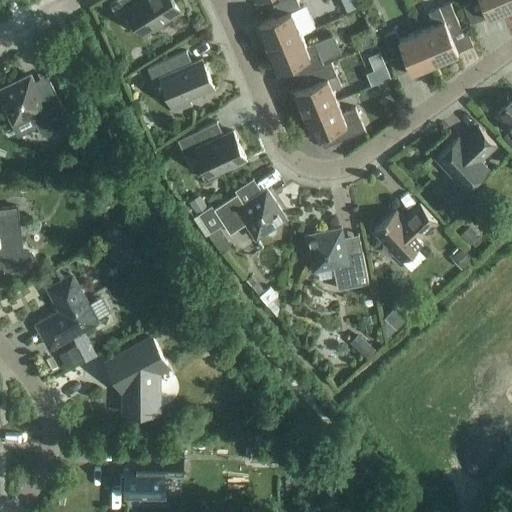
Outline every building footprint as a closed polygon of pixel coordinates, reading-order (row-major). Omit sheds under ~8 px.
[(116,14),(126,8),(143,34),(159,24),(162,26),(169,22),(168,18),(181,11),(173,0),(137,0),(136,1),(135,0),(114,0),(109,4),(116,14)] [(258,24),(268,47),(300,33),(291,11),(300,7),(296,0),(282,0),(273,4),(278,16),(258,24)] [(469,0),(470,2),(475,0),(482,0),(489,17),(511,7),(508,0),(469,0)] [(434,24),(421,29),(435,62),(458,52),(450,33),(461,28),(449,2),(428,11),(434,24)] [(353,24),(333,33),(342,52),(362,43),(353,24)] [(393,57),(404,52),(413,71),(435,62),(421,29),(399,39),(396,30),(384,35),(393,57)] [(333,34),(314,42),(306,46),(300,33),(268,47),(277,70),(296,62),(302,74),(331,61),(324,64),(322,60),(340,52),(333,34)] [(186,51),(147,68),(154,82),(160,79),(174,112),(191,105),(188,98),(214,87),(203,60),(192,64),(186,51)] [(295,91),(304,114),(337,100),(332,89),(341,85),(331,61),(302,74),(309,71),(314,83),(295,91)] [(0,89),(0,95),(13,123),(11,124),(17,136),(37,126),(41,135),(70,121),(56,93),(42,99),(30,75),(0,89)] [(511,99),(497,114),(511,130),(511,99)] [(342,113),(337,100),(304,114),(314,136),(333,128),(338,141),(365,130),(355,107),(342,113)] [(195,150),(207,176),(246,158),(234,131),(223,136),(217,122),(178,140),(185,155),(195,150)] [(458,137),(436,158),(466,189),(488,168),(480,160),(496,145),(478,127),(463,142),(458,137)] [(256,238),(267,231),(269,233),(273,234),(276,232),(277,228),(275,226),(286,218),(266,188),(244,203),(237,193),(214,208),(230,233),(246,223),(256,238)] [(199,194),(189,200),(196,212),(207,206),(199,194)] [(374,231),(385,242),(383,244),(383,248),(388,254),(392,254),(394,252),(401,260),(423,239),(421,237),(437,222),(420,204),(404,218),(396,210),(374,231)] [(0,208),(0,266),(4,266),(5,270),(28,267),(31,266),(33,264),(34,262),(35,258),(34,256),(32,253),(29,252),(26,251),(22,252),(17,206),(0,208)] [(306,235),(313,270),(333,266),(338,289),(369,282),(359,234),(343,237),(341,228),(306,235)] [(461,269),(466,264),(472,269),(478,263),(463,246),(451,257),(461,269)] [(61,311),(37,324),(50,347),(97,321),(71,275),(49,288),(61,311)] [(290,278),(277,286),(283,296),(296,288),(290,278)] [(278,296),(270,287),(260,295),(268,304),(278,296)] [(412,320),(427,307),(418,297),(403,310),(412,320)] [(350,362),(364,345),(340,323),(325,340),(350,362)] [(153,337),(107,362),(122,389),(125,387),(125,413),(156,413),(156,370),(168,364),(153,337)] [(64,365),(79,357),(73,345),(58,354),(64,365)] [(249,460),(281,460),(281,441),(249,441),(249,460)] [(155,465),(125,465),(125,495),(164,495),(165,467),(183,467),(183,450),(155,449),(155,465)]
